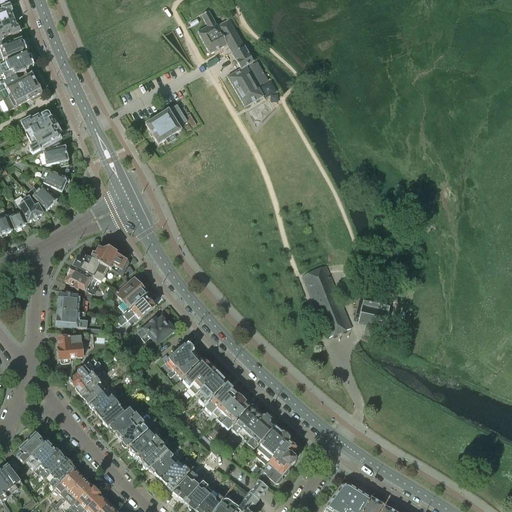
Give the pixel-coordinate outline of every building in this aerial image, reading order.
[(0,26),(13,21),(10,13),(11,13),(9,7),(1,10),(2,11),(0,11),(0,26)] [(240,70),(238,72),(226,78),(244,109),(263,98),(256,86),(258,85),(259,86),(267,82),(256,64),(253,66),(252,64),(253,63),(229,21),(217,28),(208,13),(201,17),(207,28),(197,34),(209,56),(226,47),(240,70)] [(13,21),(0,26),(0,46),(7,43),(5,38),(11,36),(12,37),(19,34),(17,28),(16,28),(13,21)] [(9,44),(0,47),(0,53),(3,61),(26,52),(23,46),(22,46),(21,41),(10,45),(9,44)] [(6,83),(16,78),(15,77),(26,72),(25,71),(33,68),(26,54),(5,64),(9,73),(3,76),(6,83)] [(18,83),(16,78),(6,83),(3,84),(10,98),(3,102),(8,113),(42,95),(37,86),(37,87),(36,86),(38,86),(39,82),(37,78),(33,76),(31,77),(31,76),(18,83)] [(168,112),(145,126),(145,127),(146,127),(157,145),(158,146),(159,146),(158,146),(180,132),(180,133),(181,132),(180,131),(178,128),(186,123),(176,107),(168,112)] [(29,141),(56,126),(56,124),(54,119),(51,118),(49,119),(47,115),(39,120),(37,117),(30,121),(30,120),(20,125),(29,141)] [(191,128),(195,126),(189,116),(185,118),(191,128)] [(56,127),(56,126),(29,141),(32,147),(28,149),(32,157),(40,152),(39,151),(58,141),(56,137),(60,135),(56,127)] [(59,165),(60,165),(60,169),(69,167),(65,149),(63,149),(59,142),(49,147),(50,150),(47,150),(48,153),(43,154),(46,168),(59,165)] [(10,175),(16,170),(12,167),(7,171),(10,175)] [(45,180),(43,186),(61,194),(63,189),(65,185),(69,183),(67,178),(64,180),(49,173),(44,171),(41,178),(45,180)] [(33,188),(28,194),(46,213),(57,203),(42,188),(38,193),(33,188)] [(14,202),(18,208),(27,225),(33,221),(33,222),(37,219),(43,215),(37,206),(35,208),(29,198),(22,202),(20,198),(14,202)] [(2,210),(0,210),(0,237),(0,238),(12,234),(2,210)] [(14,213),(7,216),(15,233),(21,230),(21,229),(25,227),(18,212),(14,214),(14,213)] [(116,274),(116,275),(124,279),(133,273),(129,267),(128,268),(127,267),(128,266),(127,264),(115,257),(115,255),(105,250),(104,254),(98,251),(95,257),(92,258),(92,257),(90,261),(109,270),(116,274)] [(104,280),(109,270),(90,261),(88,260),(85,260),(85,261),(80,258),(79,259),(78,261),(77,261),(73,269),(72,270),(94,281),(97,282),(101,284),(103,279),(104,280)] [(326,268),(302,277),(327,339),(351,330),(326,268)] [(90,288),(94,281),(72,270),(69,270),(67,275),(68,278),(65,284),(72,287),(72,289),(77,292),(76,296),(77,296),(91,299),(92,297),(94,296),(96,292),(95,290),(90,288)] [(388,276),(386,285),(394,287),(396,278),(388,276)] [(130,310),(146,296),(145,294),(145,292),(137,282),(134,285),(132,282),(129,285),(126,282),(114,292),(124,303),(120,306),(126,313),(130,310)] [(91,299),(77,296),(76,299),(71,299),(71,298),(66,298),(59,298),(59,304),(58,313),(83,315),(84,302),(90,303),(91,299)] [(365,326),(364,333),(383,338),(390,306),(379,304),(379,302),(364,298),(357,324),(365,326)] [(130,312),(123,318),(122,317),(116,322),(120,327),(126,323),(127,324),(128,323),(131,327),(134,325),(134,326),(138,322),(155,309),(155,305),(151,301),(148,301),(146,302),(144,300),(130,312)] [(71,330),(86,331),(86,334),(87,334),(87,336),(100,337),(100,331),(86,330),(87,324),(84,324),(85,315),(83,315),(58,313),(57,321),(56,328),(64,329),(64,330),(71,330)] [(149,340),(156,348),(175,333),(174,331),(175,330),(170,324),(169,325),(167,324),(167,325),(162,318),(157,322),(155,320),(148,326),(147,325),(141,330),(142,330),(136,335),(141,341),(144,344),(149,340)] [(87,336),(79,335),(79,339),(58,341),(58,350),(59,361),(60,361),(60,365),(62,366),(69,365),(70,364),(70,360),(82,359),(81,351),(85,351),(88,348),(87,336)] [(190,373),(190,372),(201,362),(196,355),(195,356),(193,353),(193,352),(193,349),(190,346),(188,346),(187,345),(183,349),(171,359),(167,362),(168,363),(166,364),(172,371),(167,375),(170,379),(175,375),(181,381),(190,373)] [(167,362),(169,360),(165,356),(155,365),(159,369),(168,362),(167,362)] [(203,363),(182,384),(180,382),(168,393),(171,396),(172,395),(173,396),(179,390),(180,392),(185,387),(192,394),(216,373),(212,369),(209,369),(203,363)] [(80,394),(96,380),(99,378),(98,377),(101,375),(96,370),(94,372),(88,365),(76,374),(78,376),(72,381),(70,380),(69,383),(71,384),(75,390),(76,389),(80,394)] [(216,373),(192,394),(199,402),(198,403),(199,403),(196,406),(199,410),(197,411),(198,413),(203,408),(209,402),(225,385),(222,382),(222,379),(218,376),(216,376),(216,373)] [(108,389),(99,378),(96,380),(80,394),(83,398),(82,398),(88,406),(109,390),(109,389),(108,389)] [(213,414),(217,419),(238,398),(237,398),(237,397),(237,396),(237,395),(237,394),(236,393),(235,392),(234,392),(232,392),(231,392),(227,388),(214,401),(213,401),(202,412),(204,414),(206,412),(211,417),(213,414)] [(98,418),(115,404),(118,401),(114,395),(109,390),(88,406),(94,413),(98,418)] [(242,398),(238,398),(217,419),(223,424),(221,426),(227,433),(233,426),(236,423),(248,410),(244,406),(245,405),(245,401),(242,398)] [(128,412),(118,401),(115,404),(98,418),(102,423),(102,422),(108,429),(109,429),(128,412)] [(243,441),(263,418),(263,419),(252,408),(230,432),(237,437),(238,436),(243,441)] [(118,439),(147,414),(151,411),(149,409),(144,413),(138,419),(135,415),(133,416),(129,411),(128,412),(109,429),(109,432),(112,435),(114,435),(118,439)] [(127,449),(127,450),(155,427),(152,424),(150,426),(149,424),(153,421),(147,414),(118,439),(121,443),(121,445),(124,449),(127,449)] [(270,425),(263,418),(243,441),(248,445),(247,447),(253,452),(258,447),(260,445),(273,430),(269,426),(270,425)] [(253,456),(266,467),(287,443),(289,442),(288,440),(284,435),(281,436),(279,434),(279,432),(277,430),(275,430),(253,455),(253,456)] [(153,439),(149,434),(129,451),(129,454),(132,457),(135,457),(139,461),(160,443),(163,440),(160,437),(157,439),(155,438),(153,439)] [(44,446),(44,445),(41,442),(41,439),(38,436),(35,436),(34,437),(32,435),(28,439),(29,441),(13,456),(16,459),(18,461),(23,466),(28,462),(44,446)] [(44,446),(28,462),(32,466),(29,468),(34,474),(37,471),(36,471),(56,452),(55,452),(55,453),(52,450),(52,446),(49,444),(46,443),(44,445),(44,446)] [(169,453),(160,443),(139,461),(142,465),(142,468),(145,471),(148,471),(169,453)] [(290,446),(287,443),(266,467),(261,473),(255,480),(257,482),(257,483),(261,485),(267,479),(275,486),(279,485),(282,482),(282,478),(282,477),(286,477),(288,474),(288,471),(289,470),(296,462),(296,461),(299,457),(299,453),(296,451),(297,450),(297,447),(294,445),(291,445),(290,446)] [(173,449),(169,453),(148,471),(154,477),(154,479),(157,482),(159,482),(160,482),(177,462),(171,456),(173,455),(174,455),(181,449),(178,445),(174,449),(173,449)] [(36,471),(37,471),(41,476),(39,477),(44,483),(46,481),(46,480),(65,461),(64,462),(61,459),(62,456),(58,453),(56,452),(36,471)] [(13,461),(8,464),(15,473),(20,469),(13,461)] [(46,480),(46,481),(50,485),(48,486),(53,492),(54,491),(54,490),(74,471),(71,468),(71,465),(68,462),(65,461),(46,480)] [(185,470),(177,462),(160,482),(160,483),(160,485),(163,488),(165,488),(171,493),(193,469),(190,465),(185,470)] [(15,488),(20,484),(8,467),(7,467),(5,467),(1,469),(0,472),(1,473),(0,473),(0,478),(12,496),(18,491),(15,488)] [(54,490),(54,491),(63,499),(82,480),(80,477),(80,475),(78,472),(76,473),(74,471),(54,490)] [(191,474),(186,480),(172,494),(177,498),(178,499),(178,501),(180,503),(183,503),(183,504),(198,488),(193,484),(197,479),(191,474)] [(7,499),(12,496),(0,478),(0,502),(1,504),(5,511),(9,511),(3,502),(7,500),(7,499)] [(71,507),(90,488),(90,487),(90,486),(88,483),(86,483),(82,480),(63,499),(56,506),(53,509),(55,511),(66,502),(71,507)] [(202,483),(198,488),(183,504),(187,507),(188,508),(189,510),(190,511),(195,511),(212,494),(207,489),(208,488),(202,483)] [(267,490),(261,485),(257,483),(248,496),(238,510),(236,511),(255,511),(253,510),(254,507),(267,490)] [(362,511),(370,500),(369,500),(369,501),(366,498),(365,497),(362,496),(356,492),(354,490),(354,489),(353,489),(352,489),(350,488),(349,487),(347,487),(344,487),(341,489),(323,511),(362,511)] [(84,511),(99,496),(97,495),(98,494),(95,490),(94,491),(90,488),(71,507),(75,511),(80,507),(84,511)] [(217,498),(212,494),(195,511),(214,511),(223,501),(218,496),(217,498)] [(99,496),(84,511),(85,511),(100,511),(107,505),(104,503),(105,501),(102,498),(100,498),(99,496)] [(236,511),(238,510),(232,505),(233,503),(230,500),(231,498),(228,496),(225,500),(216,511),(236,511)] [(379,511),(382,507),(370,500),(362,511),(379,511)] [(32,502),(22,509),(24,511),(29,511),(35,506),(32,502)]
